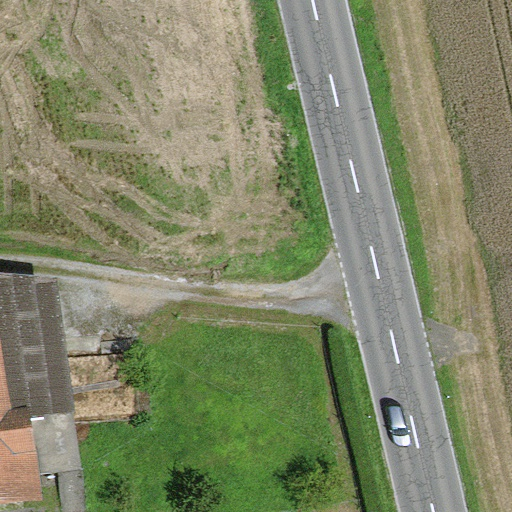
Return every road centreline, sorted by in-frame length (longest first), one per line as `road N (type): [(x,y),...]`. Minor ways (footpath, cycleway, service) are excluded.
road 1 (secondary): [(314,0),(435,511)]
road 2 (track): [(385,296),(135,282),(0,261)]
